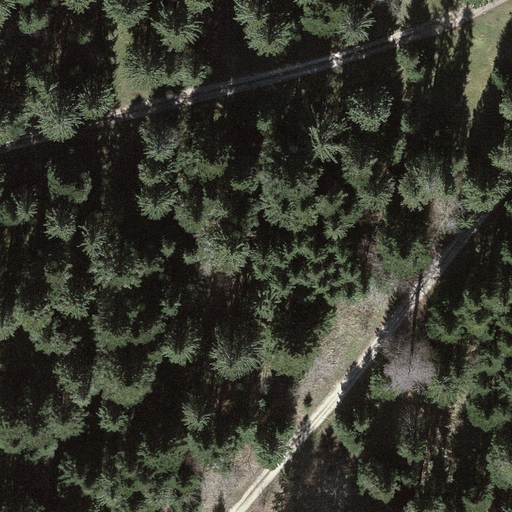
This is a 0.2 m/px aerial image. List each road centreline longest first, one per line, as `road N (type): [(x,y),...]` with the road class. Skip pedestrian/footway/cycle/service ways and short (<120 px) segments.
road 1 (track): [(0,149),(310,68),(487,0)]
road 2 (track): [(240,511),(511,182)]
